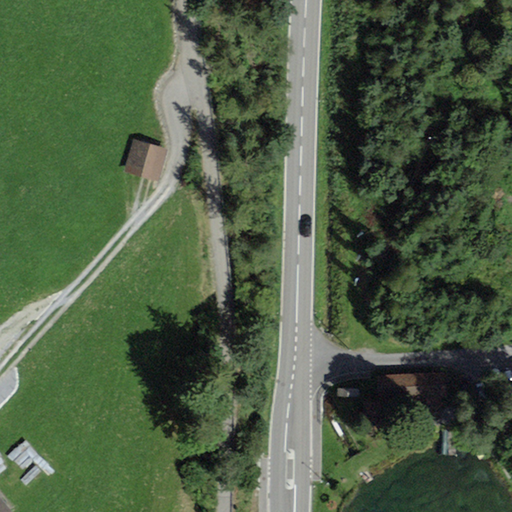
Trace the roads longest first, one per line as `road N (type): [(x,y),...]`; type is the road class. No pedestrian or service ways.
road 1 (residential): [(186,0),(223,274),(223,511)]
road 2 (primary): [(306,0),(290,511)]
road 3 (track): [(0,376),(173,176),(175,95),(197,77)]
